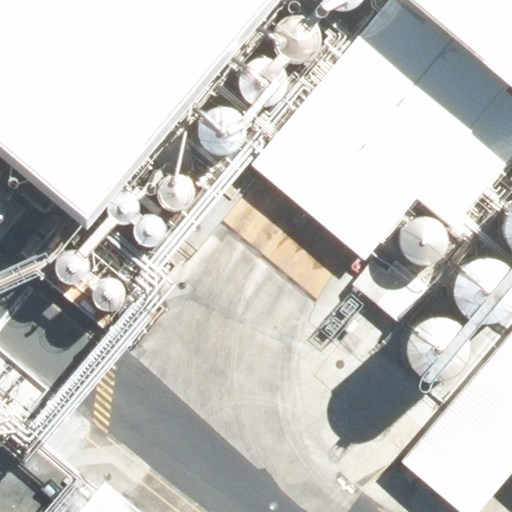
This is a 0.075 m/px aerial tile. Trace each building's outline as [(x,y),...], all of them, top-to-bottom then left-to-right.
[(511,0),(0,0),(0,197),(56,243),(264,0),(357,0),(370,13),(240,175),(277,205),(354,266),(409,206),(444,232),(501,166),(511,174),(511,0)] [(294,0),(295,3),(298,9),(302,13),(308,16),(315,17),(322,16),(328,13),(332,7),(335,1),(334,0),(294,0)] [(294,35),(290,30),(284,26),(277,24),(270,24),(264,27),(259,31),(256,37),(255,44),(256,50),(258,56),(263,61),(269,64),(276,65),(282,64),(288,60),(293,55),(296,48),(296,42),(294,35)] [(261,83),(257,77),(251,73),(244,72),(237,72),(231,75),(226,79),(223,85),(222,91),(223,98),(226,104),(230,108),(236,112),(243,113),(250,111),(256,108),(260,103),(263,96),(263,89),(261,83)] [(213,135),(208,130),(203,126),(196,124),(189,124),(183,127),(178,132),(175,137),(173,144),(174,150),(177,156),(182,161),(188,164),(195,165),(201,164),(207,160),(212,155),(214,149),(215,142),(213,135)] [(175,191),(171,186),(165,182),(159,180),(152,180),(145,183),(140,188),(137,193),(136,200),(137,206),(140,212),(144,217),(150,220),(157,221),(164,220),(170,216),(174,211),(177,205),(177,198),(175,191)] [(116,213),(113,208),(109,205),(104,202),(99,202),(93,203),(88,206),(84,211),(83,216),(83,222),(85,228),(89,232),(94,235),(99,236),(105,235),(110,233),(114,229),(116,224),(117,219),(116,213)] [(511,213),(509,212),(497,211),(486,214),(477,220),(470,228),(466,238),(466,248),(468,259),(474,268),(482,274),(492,278),(504,279),(511,276),(511,213)] [(152,234),(148,228),(143,224),(136,223),(129,223),(123,226),(118,230),(115,236),(113,243),(114,249),(117,255),(122,260),(128,263),(134,264),(141,262),(147,259),(152,254),(154,247),(154,240),(152,234)] [(62,268),(58,262),(52,258),(46,256),(39,257),(33,260),(28,264),(24,270),(23,276),(24,283),(27,289),(32,293),(37,296),(44,298),(51,296),(57,293),(61,287),(64,281),(64,274),(62,268)] [(485,296),(480,285),(472,277),(461,272),(450,271),(438,274),(429,279),(423,287),(419,297),(418,308),(421,318),(426,327),(435,334),(445,338),(456,338),(467,335),(477,328),(483,319),(486,307),(485,296)] [(103,294),(99,289),(93,285),(86,283),(79,284),(73,286),(68,291),(65,297),(64,303),(65,309),(67,315),(72,320),(78,323),(85,324),(91,323),(97,319),(102,314),(105,308),(105,301),(103,294)] [(511,315),(391,464),(449,511),(484,469),(511,479),(511,315)] [(431,355),(426,344),(418,336),(408,331),(396,330),(385,332),(376,338),(369,346),(365,356),(364,367),(367,377),(373,386),(381,393),(391,397),(403,397),(414,394),(423,387),(429,377),(432,366),(431,355)] [(124,511),(96,489),(77,511),(124,511)]
